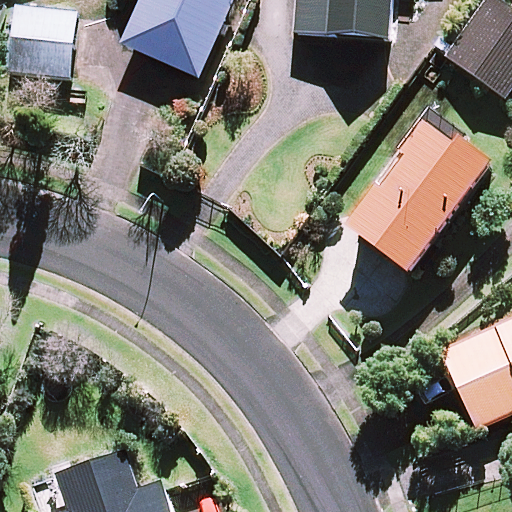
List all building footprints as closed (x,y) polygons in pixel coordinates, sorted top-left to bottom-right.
[(201,83),(236,0),(124,0),(125,0),(126,0),(144,0),(123,49),(201,83)] [(299,0),(296,36),(391,43),(394,0),(299,0)] [(511,93),(511,14),(491,0),(488,0),(447,60),(507,101),(511,93)] [(80,15),(14,9),(8,75),(74,81),(80,15)] [(495,167),(433,120),(350,229),(411,276),(495,167)] [(511,416),(511,325),(444,357),(478,432),(511,416)] [(141,496),(128,456),(59,478),(70,511),(184,511),(175,484),(141,496)]
